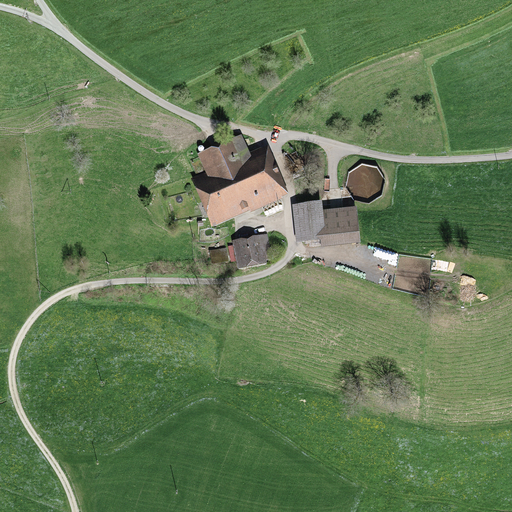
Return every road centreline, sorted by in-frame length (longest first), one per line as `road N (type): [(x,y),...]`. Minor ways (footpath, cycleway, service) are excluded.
road 1 (track): [(75,511),(14,395),(12,361),(27,324),(61,294),(91,284),(239,280),(278,266),(291,244),(288,187),(266,135)]
road 2 (unclassified): [(511,154),(411,159),(203,120),(131,83),(58,28),(0,6)]
